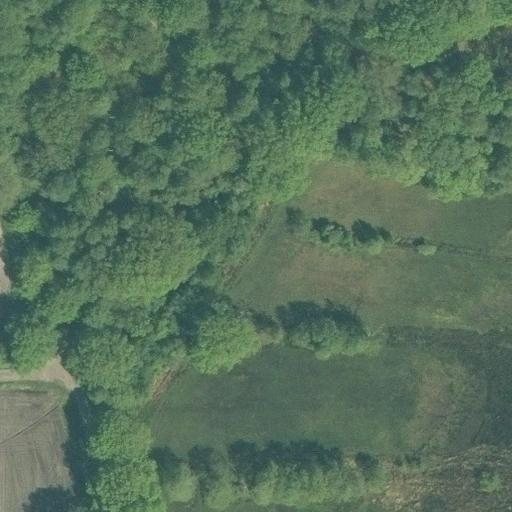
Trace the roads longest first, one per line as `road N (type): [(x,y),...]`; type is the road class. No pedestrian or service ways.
road 1 (track): [(57,372),(83,276),(434,0)]
road 2 (unclassified): [(106,511),(81,395),(57,372),(0,371)]
